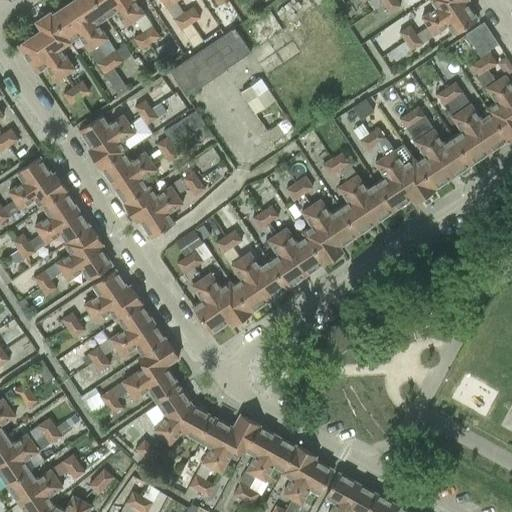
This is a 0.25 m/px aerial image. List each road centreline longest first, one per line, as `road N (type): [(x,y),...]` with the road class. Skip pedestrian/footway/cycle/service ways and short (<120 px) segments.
road 1 (residential): [(0,53),(208,364),(231,376)]
road 2 (residential): [(511,171),(241,355),(231,376)]
road 3 (residential): [(231,376),(243,400),(448,511)]
